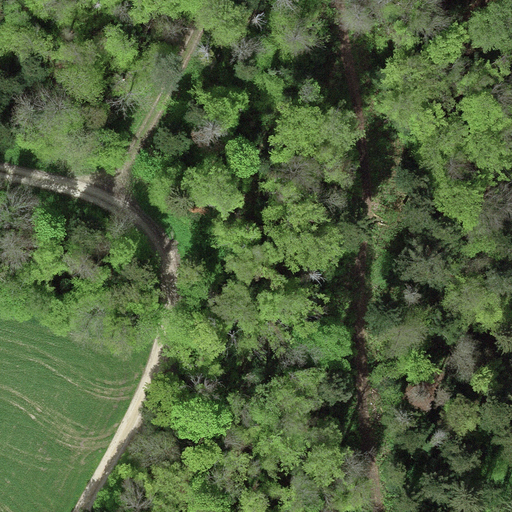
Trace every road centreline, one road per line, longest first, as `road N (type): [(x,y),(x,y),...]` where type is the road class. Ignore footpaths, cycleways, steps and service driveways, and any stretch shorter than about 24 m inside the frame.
road 1 (track): [(336,0),(365,177),(358,369),(380,511)]
road 2 (track): [(0,172),(109,201),(152,233),(165,258),(171,285),(163,345),(81,511)]
road 3 (track): [(109,201),(210,0)]
